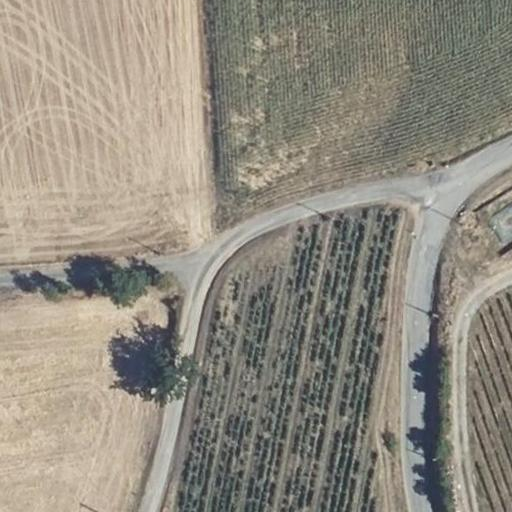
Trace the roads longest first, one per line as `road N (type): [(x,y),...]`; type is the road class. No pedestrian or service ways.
road 1 (tertiary): [(427,511),(418,334),(425,240),(455,182)]
road 2 (unclassified): [(197,271),(246,228),(311,204),(455,182)]
road 3 (unclassified): [(146,511),(169,451),(197,271)]
road 4 (unclassified): [(0,289),(197,271)]
